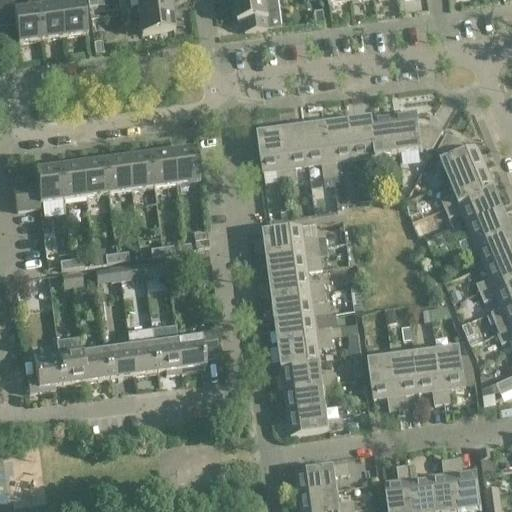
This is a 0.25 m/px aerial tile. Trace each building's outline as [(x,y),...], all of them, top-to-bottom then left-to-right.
[(0,14),(13,13),(11,0),(9,0),(0,1),(0,14)] [(95,0),(86,0),(88,10),(96,9),(95,0)] [(135,0),(138,15),(171,10),(169,0),(135,0)] [(238,24),(243,23),(245,36),(282,31),(277,0),(247,0),(235,2),(238,24)] [(87,37),(82,3),(59,7),(64,40),(87,37)] [(59,7),(36,10),(41,43),(64,40),(59,7)] [(13,13),(15,26),(18,46),(41,43),(36,10),(13,13)] [(138,15),(141,38),(174,33),(171,10),(138,15)] [(0,27),(10,26),(15,26),(13,13),(0,14),(0,27)] [(314,15),(316,26),(325,25),(323,13),(314,15)] [(93,45),(94,56),(103,55),(101,44),(93,45)] [(419,129),(417,115),(394,118),(399,157),(422,154),(422,153),(432,152),(442,134),(430,128),(419,129)] [(399,157),(394,118),(371,121),(378,174),(387,172),(386,158),(399,157)] [(371,121),(348,124),(354,163),(367,161),(369,175),(370,175),(371,185),(379,184),(378,174),(371,121)] [(354,163),(348,124),(326,127),(333,180),(342,179),(340,165),(354,163)] [(326,127),(303,130),(308,169),(322,167),(324,182),(333,180),(326,127)] [(297,185),(295,171),(308,169),(303,130),(281,133),(288,186),(297,185)] [(281,133),(257,137),(263,175),(277,173),(278,188),(288,186),(281,133)] [(463,154),(459,144),(447,137),(437,154),(441,164),(450,185),(486,170),(476,149),(463,154)] [(199,185),(195,151),(172,154),(176,188),(199,185)] [(153,191),(176,188),(172,154),(149,158),(153,191)] [(131,194),(153,191),(149,158),(126,161),(131,194)] [(108,197),(131,194),(126,161),(103,164),(108,197)] [(85,200),(108,197),(103,164),(81,167),(85,200)] [(62,203),(85,200),(81,167),(58,170),(62,203)] [(37,185),(38,198),(39,206),(62,203),(58,170),(35,173),(37,185)] [(446,212),(494,191),(486,170),(450,185),(455,198),(442,203),(446,212)] [(37,185),(13,189),(15,201),(38,198),(37,185)] [(467,228),(503,213),(494,191),(446,212),(450,221),(462,216),(467,228)] [(16,214),(35,212),(40,211),(39,206),(38,198),(15,201),(16,214)] [(511,234),(503,213),(467,228),(472,240),(459,245),(463,254),(511,234)] [(424,222),(414,226),(420,240),(423,239),(430,236),(424,222)] [(318,241),(303,243),(301,229),(263,235),(266,258),(319,251),(318,241)] [(511,258),(511,233),(511,234),(463,254),(467,263),(480,258),(485,270),(511,258)] [(193,237),(195,252),(208,250),(206,236),(193,237)] [(326,240),(318,241),(319,251),(327,250),(326,240)] [(192,256),(191,247),(179,249),(180,258),(192,256)] [(162,251),(163,260),(174,258),(173,250),(162,251)] [(327,250),(319,251),(320,260),(328,259),(327,250)] [(163,260),(162,251),(150,253),(151,261),(163,260)] [(319,251),(266,258),(269,280),(308,275),(322,273),(320,260),(319,251)] [(104,252),(93,253),(95,269),(106,267),(117,266),(116,257),(105,258),(104,252)] [(116,257),(117,266),(129,264),(128,255),(116,257)] [(481,296),(511,283),(511,258),(485,270),(490,282),(477,287),(481,296)] [(82,261),(71,263),(72,272),(83,270),(82,261)] [(207,262),(197,263),(198,275),(209,274),(207,262)] [(71,263),(59,264),(60,273),(72,272),(71,263)] [(158,278),(168,277),(166,264),(156,266),(158,278)] [(128,270),(118,271),(120,284),(129,282),(128,270)] [(110,285),(120,284),(118,271),(109,272),(110,285)] [(308,275),(269,280),(272,303),(325,296),(324,286),(322,273),(308,275)] [(82,289),(80,276),(71,277),(73,290),(82,289)] [(73,290),(71,277),(61,279),(63,291),(73,290)] [(511,283),(481,296),(471,300),(475,309),(485,305),(497,299),(502,312),(511,307),(511,283)] [(348,310),(345,292),(329,295),(332,312),(348,310)] [(458,293),(451,296),(455,304),(461,301),(458,293)] [(353,315),(361,314),(359,295),(351,296),(353,315)] [(325,296),(272,303),(275,326),(314,320),(331,318),(329,306),(326,306),(326,303),(325,296)] [(492,316),(501,337),(511,332),(511,307),(502,312),(492,316)] [(431,312),(423,313),(425,326),(433,325),(431,312)] [(395,316),(388,317),(389,327),(396,326),(395,316)] [(275,326),(278,347),(331,340),(330,330),(315,332),(314,320),(275,326)] [(462,329),(467,340),(475,336),(470,325),(462,329)] [(151,331),(127,334),(128,346),(133,379),(157,376),(152,343),(151,331)] [(160,342),(152,343),(157,376),(165,375),(165,378),(182,376),(177,339),(175,331),(159,333),(160,342)] [(511,332),(501,337),(498,338),(502,347),(511,342),(511,332)] [(177,339),(182,376),(197,374),(197,370),(205,369),(204,362),(217,361),(214,334),(177,339)] [(331,340),(278,347),(281,371),(320,366),(318,352),(332,350),(331,340)] [(62,389),(85,386),(81,352),(80,342),(56,345),(57,356),(62,389)] [(109,382),(133,379),(128,346),(105,349),(109,382)] [(85,386),(109,382),(105,349),(81,352),(85,386)] [(465,390),(460,351),(437,354),(444,407),(453,406),(451,392),(465,390)] [(437,354),(414,357),(419,396),(433,394),(434,409),(444,407),(437,354)] [(62,389),(57,356),(33,359),(36,383),(27,384),(29,397),(54,393),(54,390),(62,389)] [(419,396),(414,357),(391,360),(399,413),(408,412),(406,398),(419,396)] [(389,415),(399,413),(391,360),(368,364),(373,402),(387,400),(389,415)] [(320,366),(281,371),(284,393),(337,386),(336,376),(322,378),(320,366)] [(511,380),(496,387),(500,397),(511,392),(511,380)] [(337,386),(284,393),(287,416),(326,411),(324,398),(339,396),(337,386)] [(491,389),(482,393),(483,399),(495,397),(491,389)] [(344,432),(342,422),(328,424),(326,411),(287,416),(291,439),(344,432)] [(481,463),(494,462),(493,452),(480,454),(481,463)] [(463,476),(461,462),(451,463),(457,511),(481,511),(477,474),(463,476)] [(442,464),(444,479),(431,480),(435,511),(457,511),(451,463),(442,464)] [(298,498),(337,493),(335,480),(350,478),(348,468),(295,475),(298,498)] [(416,468),(406,469),(411,511),(435,511),(431,480),(417,482),(416,468)] [(388,511),(411,511),(406,469),(397,470),(399,485),(385,487),(388,511)] [(486,503),(501,501),(500,491),(485,493),(486,503)] [(298,498),(300,511),(354,511),(353,504),(339,506),(337,493),(298,498)] [(486,503),(487,511),(502,511),(501,501),(486,503)]
